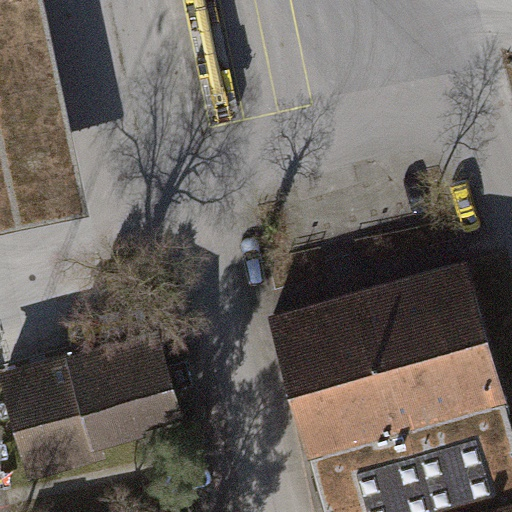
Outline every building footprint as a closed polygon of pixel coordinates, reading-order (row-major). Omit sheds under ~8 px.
[(43,0),(0,0),(0,221),(87,202),(43,0)] [(505,396),(465,253),(267,309),(307,451),(505,396)] [(182,411),(155,320),(0,365),(0,379),(28,475),(107,452),(102,434),(182,411)] [(443,511),(511,493),(511,419),(505,396),(307,451),(323,511),(443,511)] [(511,511),(511,493),(443,511),(511,511)]
